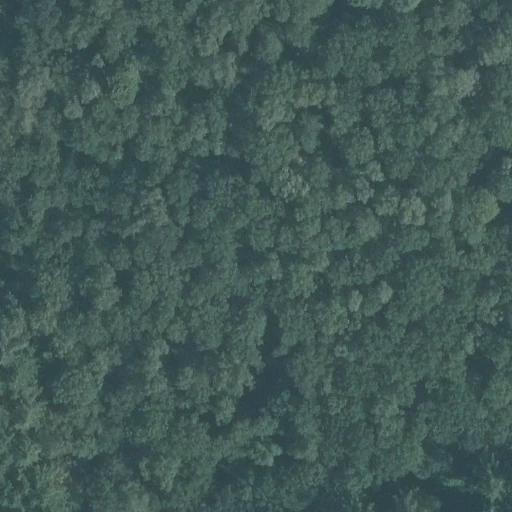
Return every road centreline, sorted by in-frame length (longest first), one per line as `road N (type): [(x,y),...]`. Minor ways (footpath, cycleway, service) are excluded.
road 1 (track): [(511,423),(234,511)]
road 2 (track): [(0,236),(86,511)]
